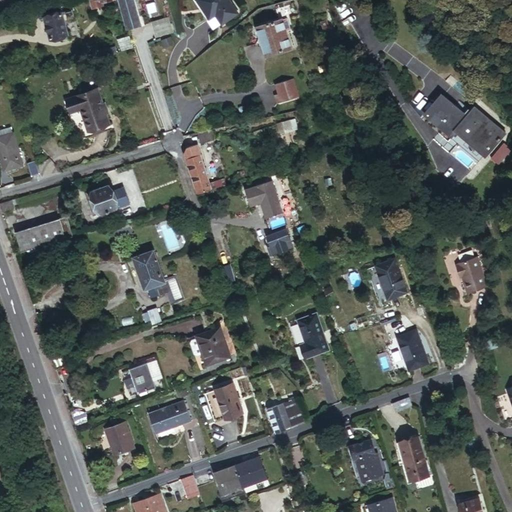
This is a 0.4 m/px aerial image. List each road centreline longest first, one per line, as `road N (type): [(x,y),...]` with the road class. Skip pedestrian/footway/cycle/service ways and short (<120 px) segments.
road 1 (residential): [(451,376),(83,508)]
road 2 (secondary): [(0,268),(83,508)]
road 3 (residential): [(192,201),(172,144),(0,196)]
